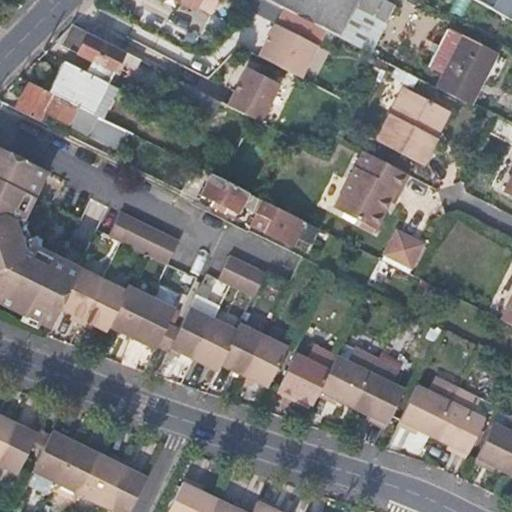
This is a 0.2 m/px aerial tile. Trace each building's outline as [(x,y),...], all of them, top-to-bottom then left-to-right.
[(176,0),(198,10),(203,0),(176,0)] [(281,25),(287,13),(262,0),(253,0),(249,9),(281,25)] [(268,0),(336,34),(353,0),(268,0)] [(511,0),(476,0),(511,18),(511,0)] [(240,48),(281,68),(297,37),(255,15),(240,46),(240,48)] [(125,54),(71,27),(60,50),(78,60),(80,55),(115,74),(125,54)] [(435,89),(468,106),(493,55),(462,39),(435,89)] [(142,63),(130,57),(125,65),(138,72),(142,63)] [(208,97),(240,114),(261,77),(227,60),(226,60),(208,97)] [(48,75),(40,90),(103,121),(118,91),(64,63),(56,80),(48,75)] [(200,93),(163,74),(156,87),(194,106),(200,93)] [(27,83),(14,108),(39,120),(45,111),(67,122),(70,117),(87,126),(84,131),(82,135),(99,144),(109,124),(103,121),(40,90),(27,83)] [(423,169),(435,143),(429,140),(443,111),(401,90),(375,146),(423,169)] [(429,140),(435,143),(450,114),(443,111),(429,140)] [(70,117),(67,122),(84,131),(87,126),(70,117)] [(0,298),(48,322),(55,308),(74,269),(66,265),(68,259),(41,245),(36,249),(32,249),(26,244),(24,235),(30,233),(25,218),(20,219),(17,210),(22,204),(30,201),(41,177),(36,174),(40,163),(0,143),(0,298)] [(398,195),(408,178),(361,154),(334,212),(374,232),(393,193),(398,195)] [(195,199),(208,174),(206,173),(196,168),(183,193),(195,199)] [(511,171),(500,194),(511,199),(511,171)] [(240,206),(255,214),(261,201),(225,183),(211,176),(200,195),(214,202),(212,207),(223,213),(226,208),(235,212),(240,206)] [(310,246),(318,230),(307,225),(261,201),(255,214),(269,221),(263,234),(285,245),(290,235),(310,246)] [(164,264),(166,264),(176,240),(121,214),(111,238),(118,242),(141,253),(164,264)] [(396,234),(385,257),(410,270),(422,247),(396,234)] [(251,296),(263,272),(231,257),(219,281),(227,284),(251,296)] [(382,293),(394,269),(386,265),(374,289),(382,293)] [(55,308),(79,320),(100,279),(75,267),(74,269),(55,308)] [(102,331),(105,326),(123,290),(100,279),(79,320),(102,331)] [(105,326),(128,337),(148,296),(125,285),(123,290),(105,326)] [(128,337),(152,349),(163,326),(171,308),(148,296),(128,337)] [(511,297),(499,323),(511,329),(511,297)] [(167,347),(190,358),(211,316),(188,306),(167,347)] [(214,369),(217,363),(235,328),(211,316),(190,358),(214,369)] [(217,363),(241,374),(261,334),(238,322),(235,328),(217,363)] [(241,374),(265,386),(285,345),(261,334),(241,374)] [(310,403),(317,388),(334,353),(311,341),(304,356),(292,350),(274,384),(310,403)] [(317,388),(350,405),(374,356),(354,345),(346,359),(334,353),(317,388)] [(374,356),(350,405),(385,422),(403,388),(390,382),(397,367),(374,356)] [(431,434),(455,386),(432,374),(425,388),(414,383),(397,418),(431,434)] [(476,396),(455,386),(431,434),(465,450),(482,416),(470,410),(476,396)] [(509,471),(511,466),(511,413),(510,412),(503,426),(491,420),(474,454),(509,471)] [(0,452),(14,424),(0,416),(0,452)] [(27,459),(39,436),(14,424),(0,452),(0,467),(18,476),(27,459)] [(58,485),(78,444),(54,433),(34,473),(58,485)] [(81,496),(101,456),(78,444),(58,485),(81,496)] [(104,508),(124,467),(101,456),(81,496),(104,508)] [(131,511),(148,479),(124,467),(104,508),(112,511),(131,511)] [(206,511),(213,498),(180,481),(163,511),(206,511)] [(213,498),(206,511),(240,511),(230,507),(213,498)] [(249,511),(275,511),(255,502),(249,511)]
